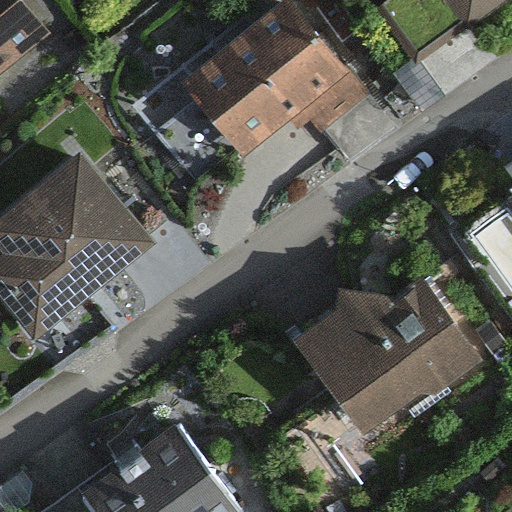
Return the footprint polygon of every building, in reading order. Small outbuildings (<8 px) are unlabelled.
[(0,0),(0,74),(51,34),(23,0),(0,0)] [(319,136),(368,98),(290,0),(287,0),(176,87),(237,164),(302,114),(319,136)] [(445,0),(468,30),(508,0),(445,0)] [(0,221),(0,256),(1,258),(0,258),(0,310),(32,348),(154,245),(78,156),(0,221)] [(425,397),(475,359),(413,276),(385,296),(376,285),(291,348),(355,434),(418,388),(425,397)] [(79,511),(238,511),(241,510),(178,426),(74,504),(79,511)]
